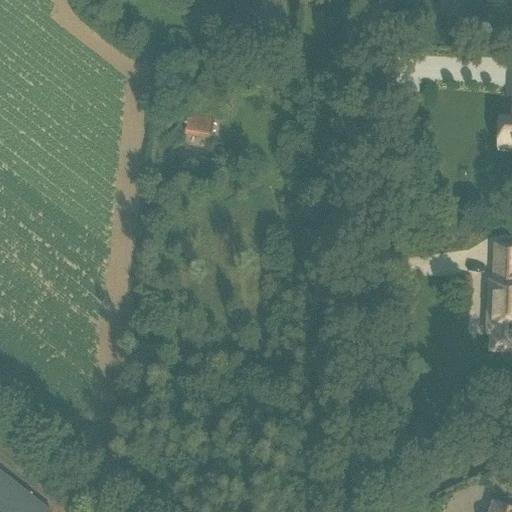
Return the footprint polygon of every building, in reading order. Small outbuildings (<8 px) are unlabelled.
[(280,50),(281,0),(236,0),(236,26),(250,26),(249,49),(280,50)] [(214,121),(189,116),(186,136),(210,140),(214,121)] [(511,118),(511,121),(499,120),(497,152),(511,152),(511,118)] [(511,248),(497,248),(495,284),(491,284),(490,304),(494,304),(494,316),(489,316),(488,336),(511,336),(511,248)] [(471,333),(484,333),(484,319),(472,319),(471,333)] [(0,511),(47,511),(0,474),(0,511)]
